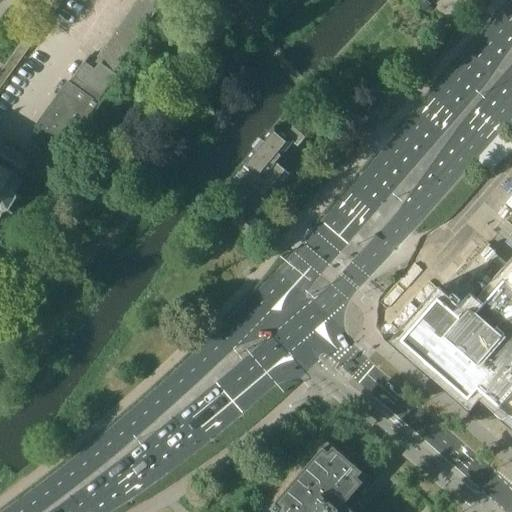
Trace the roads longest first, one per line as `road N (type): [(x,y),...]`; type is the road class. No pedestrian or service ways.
road 1 (secondary): [(511,18),(260,305)]
road 2 (secondary): [(260,305),(166,395),(20,511)]
road 3 (secondary): [(72,511),(291,332)]
road 4 (tertiary): [(495,500),(291,332)]
road 5 (secondary): [(366,267),(511,86)]
road 6 (unclassified): [(366,267),(447,230),(511,158)]
